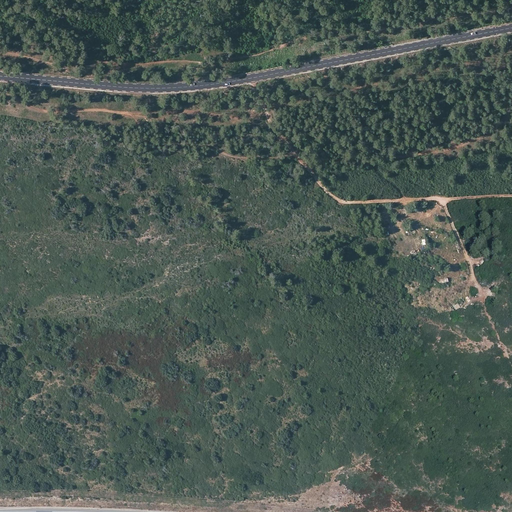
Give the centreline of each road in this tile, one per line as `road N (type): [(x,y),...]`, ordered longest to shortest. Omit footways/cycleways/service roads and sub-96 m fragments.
road 1 (track): [(511,7),(303,40),(213,63),(60,65),(0,50)]
road 2 (secondary): [(0,76),(123,87),(214,84),(511,27)]
road 3 (track): [(307,168),(342,201),(511,195)]
